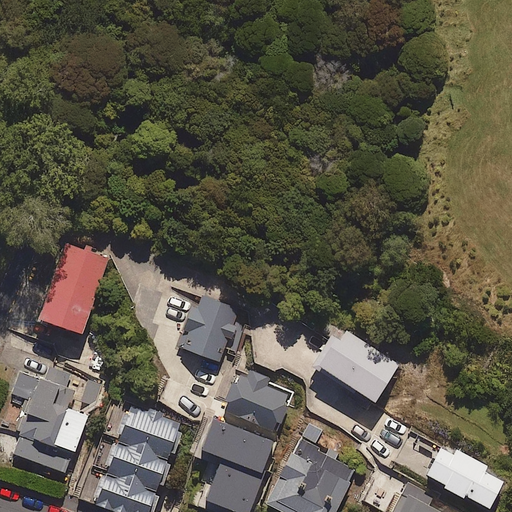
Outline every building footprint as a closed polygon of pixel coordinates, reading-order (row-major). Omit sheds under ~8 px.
[(109,258),(66,243),(49,288),(41,312),(38,319),(83,335),(84,330),(108,263),(109,258)] [(229,339),(233,340),(238,327),(233,325),(239,309),(202,296),(202,297),(198,307),(191,304),(176,346),(220,362),(226,347),(229,339)] [(340,340),(332,335),(328,340),(311,366),(354,394),(356,390),(375,402),(400,364),(347,330),(340,340)] [(12,394),(28,400),(17,431),(20,432),(11,455),(66,475),(87,416),(82,414),(78,413),(66,409),(73,391),(64,388),(69,375),(51,368),(49,367),(44,380),(20,371),(12,394)] [(276,421),(281,423),(287,409),(282,407),(288,395),(266,386),(268,382),(269,378),(249,369),(248,373),(246,377),(240,374),(236,384),(232,382),(225,399),(230,401),(225,411),(272,431),(276,421)] [(96,401),(101,384),(88,380),(81,401),(90,405),(96,401)] [(117,445),(112,443),(104,465),(109,467),(107,474),(105,478),(101,476),(93,497),(98,498),(95,505),(113,511),(116,511),(153,511),(159,497),(154,495),(159,483),(163,484),(165,480),(170,465),(165,464),(170,451),(174,453),(181,434),(177,432),(180,423),(163,417),(165,413),(152,408),(149,407),(147,412),(131,407),(129,413),(123,411),(116,433),(120,435),(117,445)] [(205,501),(233,511),(250,511),(266,471),(263,470),(274,441),(213,417),(200,451),(221,459),(211,484),(205,501)] [(320,451),(321,448),(316,445),(323,430),(309,423),(267,503),(285,511),(334,511),(339,504),(357,470),(320,451)] [(485,471),(488,466),(457,449),(454,455),(441,448),(426,475),(445,485),(444,488),(464,498),(466,495),(490,508),(504,481),(485,471)] [(78,499),(95,505),(98,498),(93,497),(101,476),(105,478),(107,474),(91,468),(79,496),(78,499)] [(426,492),(408,482),(391,511),(440,511),(430,506),(434,500),(425,495),(426,492)]
